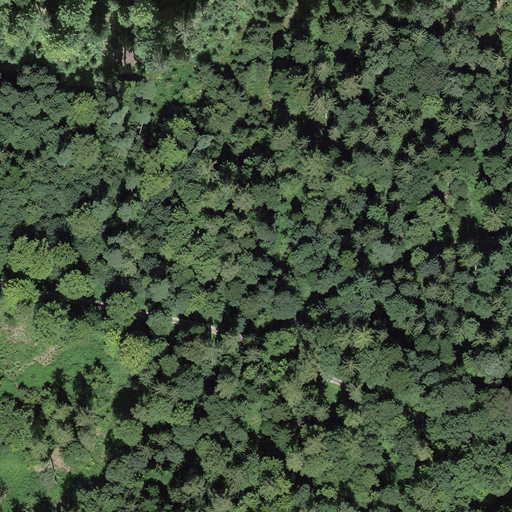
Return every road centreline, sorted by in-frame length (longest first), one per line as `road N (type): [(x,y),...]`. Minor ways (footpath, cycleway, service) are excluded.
road 1 (track): [(511,458),(223,331),(0,286)]
road 2 (track): [(511,235),(435,248),(341,288),(294,327),(279,353),(291,377),(317,511)]
